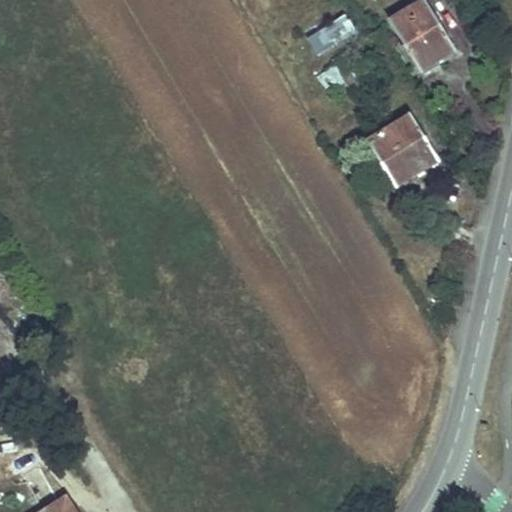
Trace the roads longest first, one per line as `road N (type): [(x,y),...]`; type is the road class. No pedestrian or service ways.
road 1 (unclassified): [(422,511),(445,471),(469,386),(511,193)]
road 2 (unknown): [(130,511),(11,331)]
